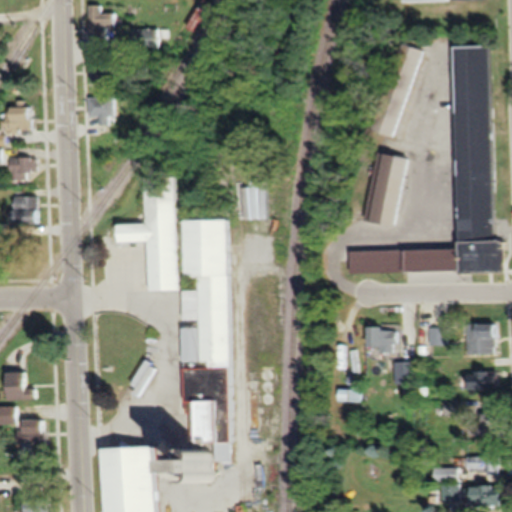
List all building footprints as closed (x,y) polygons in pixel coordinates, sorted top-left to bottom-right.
[(104,5),(91,5),(91,38),(108,38),(108,29),(117,29),(117,13),(104,13),(104,5)] [(135,46),(160,46),(160,28),(135,28),(135,46)] [(423,50),(405,44),(375,133),(393,139),(423,50)] [(497,241),(493,46),(456,47),(461,248),(351,251),(352,274),(508,271),(508,241),(497,241)] [(89,79),(127,79),(127,63),(89,63),(89,79)] [(100,116),(100,126),(115,126),(115,98),(91,98),(91,116),(100,116)] [(34,107),(7,107),(7,133),(34,133),(34,107)] [(373,220),(386,153),(409,158),(395,224),(373,220)] [(12,157),(12,181),(36,181),(36,157),(12,157)] [(121,225),(122,243),(151,242),(152,290),(181,289),(177,176),(150,177),(151,224),(121,225)] [(16,207),(9,207),(9,224),(39,224),(39,196),(16,196),(16,207)] [(187,220),(230,219),(235,461),(215,462),(215,481),(200,482),(200,479),(189,479),(189,456),(199,456),(198,414),(190,414),(189,362),(203,362),(202,318),(186,318),(186,291),(203,290),(203,274),(188,275),(187,220)] [(498,353),(498,323),(470,323),(470,353),(498,353)] [(371,326),(371,344),(381,344),(381,351),(396,351),(395,342),(401,342),(400,330),(385,330),(384,325),(371,326)] [(431,326),(432,343),(449,343),(449,326),(431,326)] [(396,362),(397,382),(417,381),(416,360),(396,362)] [(500,370),(467,370),(467,389),(500,389),(500,370)] [(37,399),(37,387),(28,387),(28,371),(10,371),(10,399),(37,399)] [(446,415),(464,415),(464,401),(446,401),(446,415)] [(0,422),(19,423),(19,405),(0,405),(0,422)] [(472,426),(472,436),(503,436),(503,411),(484,411),(484,426),(472,426)] [(46,419),(28,419),(28,431),(19,431),(19,442),(46,442),(46,419)] [(104,449),(107,511),(156,511),(153,446),(104,449)] [(466,473),(504,473),(504,457),(466,457),(466,473)] [(442,483),(442,501),(461,501),(461,468),(435,468),(435,483),(442,483)] [(466,486),(466,507),(505,507),(505,486),(466,486)] [(23,501),(23,511),(53,511),(53,501),(23,501)]
